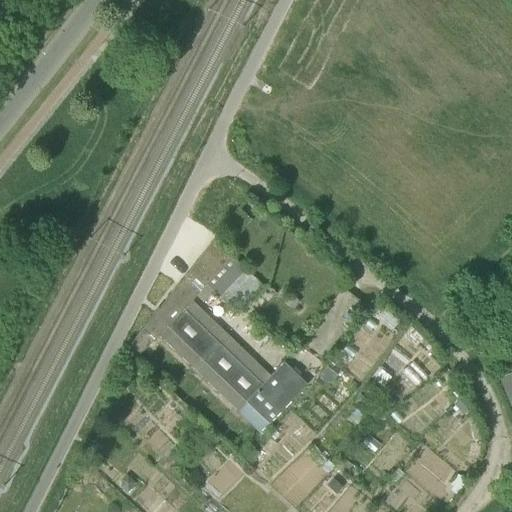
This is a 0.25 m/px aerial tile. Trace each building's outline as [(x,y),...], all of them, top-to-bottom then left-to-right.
[(252,221),(262,209),(248,197),(221,232),(233,242),(243,230),(244,231),(252,220),(252,221)] [(185,277),(146,326),(127,350),(137,360),(154,341),(158,337),(234,411),(251,426),(259,433),(267,425),(268,426),(307,386),(284,364),(270,377),(192,302),(201,292),(206,287),(220,299),(246,272),(214,241),(185,277)] [(379,318),(392,329),(398,322),(385,311),(379,318)] [(423,339),(410,327),(407,330),(409,331),(404,337),(411,344),(414,341),(417,345),(423,339)] [(328,385),(336,376),(327,368),(319,377),(328,385)] [(391,378),(379,368),(371,378),(383,388),(391,378)] [(511,374),(500,380),(511,411),(511,374)] [(464,393),(457,385),(450,391),(457,399),(464,393)] [(374,453),(380,445),(369,436),(362,444),(374,453)] [(258,454),(247,444),(237,455),(248,465),(258,454)] [(478,450),(465,446),(463,455),(476,458),(478,450)] [(314,466),(309,472),(317,478),(321,472),(314,466)] [(341,473),(335,468),(331,472),(337,477),(341,473)] [(128,476),(120,484),(129,491),(136,483),(128,476)] [(336,495),(343,487),(333,479),(326,487),(336,495)]
